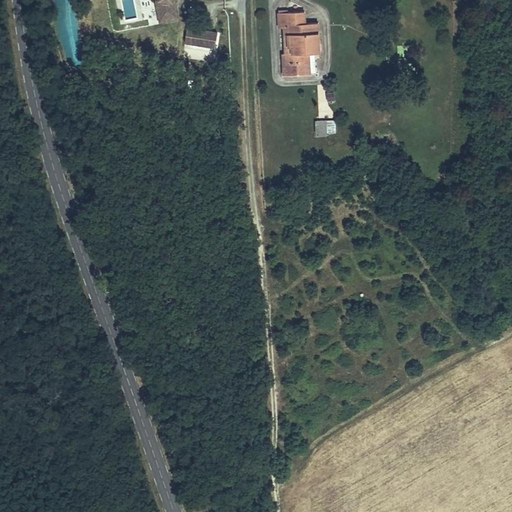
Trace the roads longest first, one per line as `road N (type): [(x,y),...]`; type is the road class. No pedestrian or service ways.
road 1 (secondary): [(19,0),(48,154),(173,511)]
road 2 (track): [(275,511),(241,4)]
